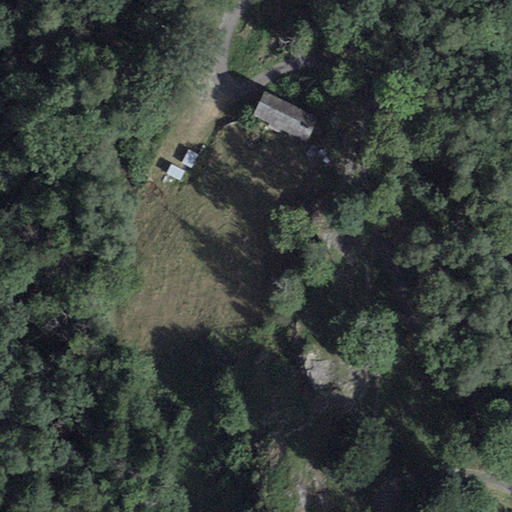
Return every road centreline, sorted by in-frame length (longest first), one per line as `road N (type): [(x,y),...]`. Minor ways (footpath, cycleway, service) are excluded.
road 1 (track): [(245,0),(226,27),(220,59),(231,88),(325,60),(355,66),(372,82),(368,214),(433,356),(511,436)]
road 2 (track): [(511,489),(461,474),(405,477),(386,494),(390,511)]
